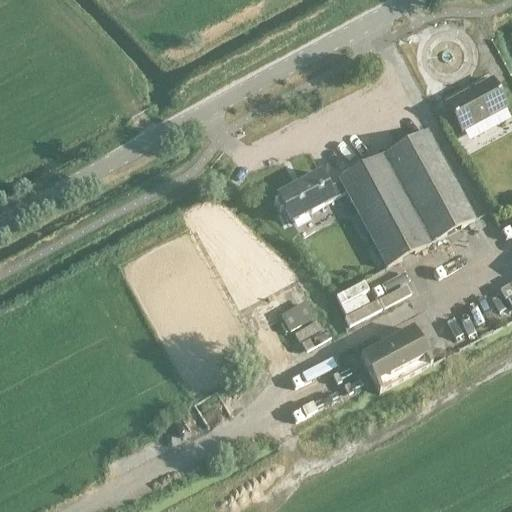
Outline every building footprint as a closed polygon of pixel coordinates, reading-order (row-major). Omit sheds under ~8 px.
[(462,136),(507,111),(492,83),(447,108),(462,136)] [(291,193),(278,200),(293,227),(295,226),(335,204),(347,197),(356,215),(387,272),(430,249),(475,225),(458,193),(428,137),(422,140),(382,161),(340,184),(341,186),(328,192),(321,179),(320,177),(291,193)] [(405,307),(391,275),(334,300),(348,332),(405,307)] [(281,320),(290,336),(314,323),(306,307),(281,320)] [(312,354),(335,342),(324,322),(301,334),(312,354)] [(431,371),(412,335),(360,363),(380,399),(431,371)]
